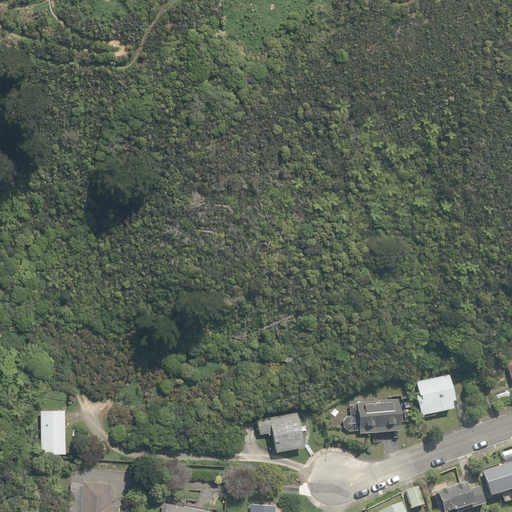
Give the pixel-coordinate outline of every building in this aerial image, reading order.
[(284,362),(286,362),(288,362),(289,361),(290,360),(291,359),(292,357),(292,356),(292,354),(291,353),(290,352),(288,351),(287,350),(285,350),(284,351),(282,352),(281,353),(281,354),(280,356),(280,357),(281,359),(282,360),(283,361),(284,362)] [(419,414),(451,407),(449,400),(452,399),(447,373),(414,381),(417,394),(414,395),(415,399),(419,414)] [(358,429),(358,432),(399,428),(396,398),(354,402),(355,404),(348,404),(349,415),(346,415),(342,420),(342,426),(347,430),(358,429)] [(403,401),(404,409),(412,407),(410,400),(403,401)] [(40,411),(40,454),(64,454),(64,410),(40,411)] [(300,447),(295,413),(257,419),(259,436),(268,434),(272,452),(300,447)] [(511,490),(511,494),(511,462),(482,472),(490,497),(511,490)] [(116,511),(117,505),(108,504),(110,483),(83,481),(80,511),(116,511)] [(432,492),(438,511),(451,511),(454,511),(460,511),(483,505),(477,487),(466,491),(463,482),(432,492)] [(405,490),(410,509),(423,505),(418,487),(405,490)] [(159,511),(206,511),(207,509),(194,507),(187,505),(182,504),(176,503),(162,501),(159,511)] [(248,511),(274,511),(275,505),(249,503),(248,511)] [(404,511),(401,503),(378,511),(404,511)]
